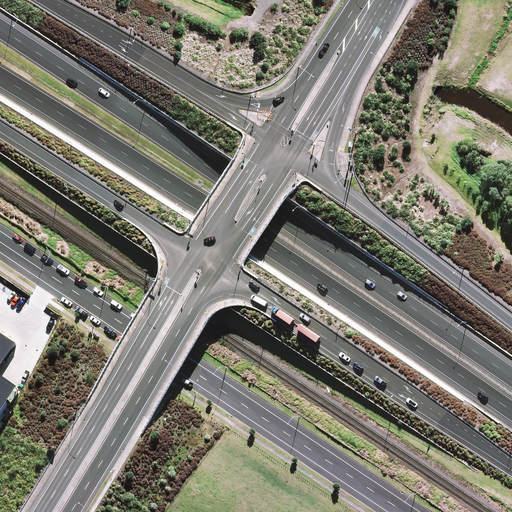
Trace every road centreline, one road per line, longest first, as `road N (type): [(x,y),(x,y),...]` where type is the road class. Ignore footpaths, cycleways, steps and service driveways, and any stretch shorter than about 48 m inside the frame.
road 1 (motorway): [(0,22),(511,377)]
road 2 (motorway): [(511,410),(232,220),(0,76)]
road 3 (residential): [(402,511),(0,242)]
road 4 (motorway): [(511,460),(221,268)]
road 5 (tertiary): [(42,511),(200,255)]
road 6 (tertiary): [(221,268),(72,511)]
road 7 (motorway): [(200,255),(0,122)]
road 8 (motorway): [(333,188),(511,325)]
road 9 (motorway): [(48,0),(206,96)]
road 10 (secondary): [(200,255),(270,142)]
road 11 (secondary): [(289,155),(221,268)]
